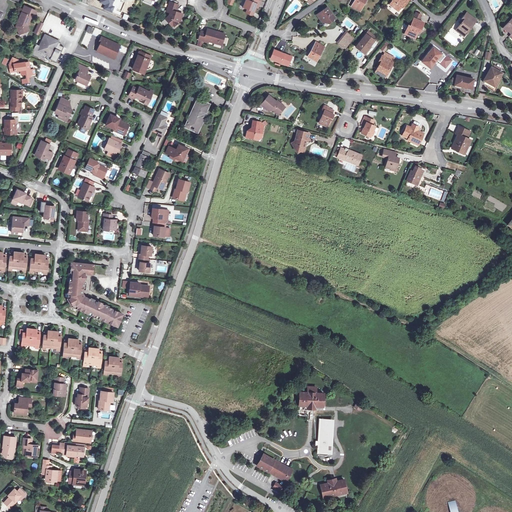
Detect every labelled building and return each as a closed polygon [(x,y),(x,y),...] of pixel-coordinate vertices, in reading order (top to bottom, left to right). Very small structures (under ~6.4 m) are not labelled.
[(260,1),(258,0),(245,0),(242,8),(247,10),(253,12),(255,8),(257,3),(259,4),(260,1)] [(354,0),(352,4),(360,9),(365,0),(354,0)] [(392,0),(389,4),(397,11),(404,3),(405,3),(407,0),(392,0)] [(175,10),(177,4),(170,2),(166,11),(170,12),(169,16),(166,19),(162,22),(165,26),(169,22),(172,26),(178,21),(180,13),(176,12),(175,10)] [(15,26),(19,33),(24,31),(24,32),(29,30),(27,26),(31,17),(33,18),(36,12),(24,6),(15,26)] [(315,15),(318,19),(320,17),(324,22),(328,23),(334,18),(327,7),(315,15)] [(415,13),(413,19),(418,21),(421,15),(415,13)] [(466,13),(464,15),(474,23),(476,20),(466,13)] [(474,23),(464,15),(461,19),(463,20),(460,23),(455,30),(464,36),(474,23)] [(408,26),(404,34),(414,38),(418,30),(419,31),(423,23),(418,21),(413,19),(412,18),(411,23),(409,26),(408,26)] [(217,42),(221,44),(224,35),(207,29),(205,33),(201,31),(198,40),(207,43),(208,41),(216,44),(217,42)] [(365,34),(374,40),(376,38),(367,31),(365,34)] [(346,43),(351,36),(346,32),(341,39),(346,43)] [(373,41),(374,40),(365,34),(355,47),(364,54),(369,49),(372,52),(378,45),(373,41)] [(47,57),(50,59),(59,41),(45,35),(38,50),(48,55),(47,57)] [(113,42),(102,37),(100,41),(102,42),(101,43),(100,43),(97,50),(114,57),(119,44),(115,43),(114,41),(113,42)] [(343,47),(346,43),(341,39),(337,43),(343,47)] [(384,53),(389,42),(385,40),(380,51),(384,53)] [(315,42),(307,57),(316,61),(323,46),(315,42)] [(421,61),(427,66),(428,64),(431,66),(440,54),(432,47),(421,61)] [(139,51),(137,55),(150,60),(152,56),(139,51)] [(383,53),(381,55),(392,61),(394,58),(383,53)] [(132,70),(141,74),(143,66),(147,68),(150,60),(137,55),(132,70)] [(380,59),(381,59),(379,65),(376,70),(385,75),(390,66),(392,61),(381,55),(380,59)] [(30,70),(28,62),(24,63),(24,62),(18,63),(18,60),(12,57),(11,60),(13,61),(13,64),(9,65),(10,71),(14,70),(15,71),(20,70),(21,75),(26,74),(26,76),(30,75),(35,75),(34,70),(30,70)] [(75,80),(84,84),(86,80),(88,81),(90,76),(87,75),(86,73),(88,68),(78,64),(75,70),(79,71),(75,80)] [(493,69),(490,68),(483,80),(489,83),(487,86),(495,90),(501,78),(499,77),(501,73),(498,72),(493,69)] [(473,79),(456,75),(455,78),(454,84),(454,86),(462,88),(462,87),(471,89),(473,79)] [(147,104),(150,98),(149,97),(151,93),(150,92),(139,87),(138,89),(133,87),(129,96),(134,98),(135,97),(140,99),(142,100),(142,101),(147,104)] [(18,106),(20,106),(20,90),(11,90),(11,110),(18,110),(18,106)] [(274,116),(278,112),(277,111),(280,108),(274,102),(273,103),(266,96),(257,104),(261,108),(262,107),(266,111),(267,109),(274,116)] [(60,113),(59,114),(63,116),(61,119),(66,121),(71,109),(67,107),(70,102),(61,98),(55,111),(60,113)] [(190,116),(186,124),(196,128),(202,114),(204,115),(209,104),(197,99),(192,110),(193,111),(191,116),(190,116)] [(327,108),(323,107),(322,110),(323,111),(318,123),(326,127),(329,119),(330,119),(332,115),(331,114),(332,111),(327,108)] [(87,129),(91,120),(89,120),(91,116),(92,113),(83,109),(81,114),(82,114),(78,125),(87,129)] [(166,127),(163,125),(167,115),(160,112),(159,115),(152,129),(163,134),(166,127)] [(196,128),(186,124),(185,127),(198,132),(205,115),(204,115),(202,114),(196,128)] [(110,115),(109,115),(108,119),(105,125),(113,129),(118,130),(117,132),(122,134),(126,124),(118,120),(119,119),(110,115)] [(374,126),(371,125),(373,121),(364,117),(361,124),(364,126),(361,133),(369,137),(370,135),(372,131),(374,126)] [(4,135),(15,135),(15,128),(15,120),(4,120),(4,135)] [(256,137),(259,126),(256,122),(248,120),(246,127),(247,128),(243,131),(242,131),(240,136),(252,139),(253,136),(256,137)] [(403,132),(402,136),(408,139),(407,140),(414,143),(415,142),(418,143),(423,133),(416,131),(418,127),(411,124),(410,128),(406,126),(403,132)] [(457,149),(465,153),(470,140),(465,138),(468,131),(458,127),(455,134),(457,135),(451,149),(456,151),(457,149)] [(297,152),(300,150),(300,147),(304,148),(305,143),(309,140),(307,138),(308,134),(297,130),(294,141),(291,143),(297,152)] [(120,143),(110,139),(109,138),(105,149),(108,150),(107,154),(111,156),(115,155),(118,148),(119,149),(121,143),(120,143)] [(35,155),(40,157),(41,155),(45,157),(50,159),(53,153),(47,150),(50,145),(41,141),(35,155)] [(1,144),(0,144),(0,154),(10,155),(10,144),(1,144)] [(173,157),(182,161),(187,148),(178,144),(176,149),(168,146),(165,153),(173,156),(173,157)] [(346,153),(343,152),(344,149),(340,148),(339,149),(337,156),(336,157),(340,158),(341,157),(344,158),(343,160),(357,165),(361,155),(347,150),(346,153)] [(78,154),(68,149),(59,169),(70,173),(78,154)] [(393,157),(391,156),(392,152),(383,150),(381,157),(387,158),(385,167),(395,170),(398,158),(393,157)] [(147,158),(141,155),(135,167),(137,168),(135,172),(142,175),(144,171),(142,170),(147,158)] [(93,174),(102,178),(103,174),(104,175),(107,169),(99,165),(97,161),(89,158),(85,168),(94,172),(93,174)] [(419,175),(421,176),(423,171),(412,166),(406,181),(416,185),(419,180),(417,179),(419,175)] [(159,169),(153,183),(151,190),(154,191),(156,187),(157,188),(162,190),(165,181),(167,182),(170,174),(159,169)] [(173,197),(183,200),(185,191),(187,192),(190,182),(179,179),(176,188),(175,188),(173,197)] [(78,197),(87,201),(90,194),(91,195),(92,191),(94,192),(95,188),(93,186),(84,183),(78,197)] [(31,198),(25,195),(26,193),(17,190),(13,199),(17,201),(18,200),(29,205),(31,202),(29,202),(31,198)] [(49,218),(53,218),(54,206),(45,205),(45,202),(40,201),(39,211),(44,212),(43,217),(49,218)] [(154,217),(153,221),(162,222),(162,221),(163,209),(153,208),(152,217),(154,217)] [(83,229),(87,229),(88,220),(86,220),(87,211),(77,210),(76,219),(79,219),(78,230),(83,230),(83,229)] [(114,225),(116,224),(116,219),(110,219),(111,214),(110,214),(104,214),(103,213),(103,218),(104,218),(103,229),(110,230),(112,229),(114,229),(114,225)] [(29,218),(22,218),(22,223),(13,222),(12,232),(17,233),(17,231),(22,231),(23,225),(28,225),(29,218)] [(161,227),(162,222),(153,221),(153,226),(155,226),(155,229),(154,235),(164,236),(164,235),(165,228),(165,227),(161,227)] [(139,253),(139,258),(147,258),(148,254),(151,254),(151,246),(146,245),(142,245),(141,245),(141,253),(139,253)] [(17,268),(19,252),(13,252),(13,254),(13,256),(9,256),(8,269),(12,270),(12,268),(17,268)] [(27,258),(24,257),(24,255),(24,253),(19,252),(17,268),(22,269),(22,271),(26,271),(27,258)] [(38,271),(40,254),(34,254),(34,256),(34,258),(31,258),(29,272),(33,272),(33,270),(38,271)] [(49,260),(45,260),(45,257),(45,255),(40,254),(38,271),(43,271),(43,273),(47,274),(49,260)] [(147,258),(139,258),(138,262),(140,262),(139,270),(149,271),(150,263),(147,263),(147,258)] [(84,273),(90,273),(91,264),(73,262),(73,266),(71,266),(71,269),(70,269),(70,273),(72,273),(71,278),(69,277),(69,281),(70,281),(69,292),(68,292),(67,298),(69,298),(73,305),(72,307),(77,309),(78,309),(88,313),(88,314),(91,315),(92,314),(96,315),(95,317),(99,318),(105,321),(108,322),(117,326),(120,319),(115,317),(117,312),(100,305),(101,303),(100,302),(99,302),(98,302),(97,302),(96,303),(91,301),(91,299),(87,298),(86,299),(83,297),(83,295),(81,293),(81,289),(82,289),(83,285),(82,285),(83,278),(85,277),(84,275),(84,273)] [(148,286),(139,285),(139,283),(130,282),(129,295),(147,297),(148,286)] [(178,313),(145,388),(198,408),(216,437),(261,415),(296,356),(178,313)] [(26,330),(26,333),(22,332),(22,330),(20,330),(19,335),(22,335),(21,346),(25,346),(25,344),(30,345),(31,329),(26,328),(26,330)] [(40,334),(37,334),(37,331),(37,329),(31,329),(30,345),(35,345),(35,347),(39,347),(40,334)] [(51,347),(53,331),(48,330),(47,332),(47,335),(44,334),(42,348),(46,348),(46,346),(51,347)] [(61,336),(58,336),(58,334),(58,331),(53,331),(51,347),(56,347),(56,349),(60,350),(61,336)] [(72,355),(73,339),(68,339),(68,341),(67,343),(64,343),(63,356),(66,357),(67,354),(72,355)] [(82,345),(78,344),(78,342),(78,340),(73,339),(72,355),(76,355),(76,357),(80,358),(82,345)] [(87,363),(92,364),(93,348),(88,348),(88,350),(88,352),(84,352),(83,365),(86,365),(87,363)] [(98,349),(93,348),(92,364),(96,364),(96,366),(100,367),(102,354),(98,354),(98,351),(98,349)] [(107,372),(112,373),(114,357),(109,357),(109,359),(108,361),(104,361),(103,374),(107,374),(107,372)] [(121,375),(122,363),(118,362),(119,360),(119,358),(114,357),(112,373),(117,373),(117,375),(121,375)] [(28,378),(37,379),(38,370),(27,369),(27,373),(25,373),(22,373),(21,378),(18,378),(17,386),(22,387),(23,380),(28,381),(28,378)] [(54,394),(63,395),(64,387),(64,384),(63,384),(64,378),(55,377),(54,394)] [(85,407),(85,406),(85,402),(88,402),(88,397),(87,397),(88,388),(80,387),(79,394),(77,394),(77,399),(75,399),(75,404),(77,406),(85,407)] [(323,393),(315,393),(315,388),(307,388),(306,393),(299,393),(298,406),(306,406),(306,409),(314,409),(314,406),(322,407),(323,393)] [(113,392),(103,391),(103,396),(100,395),(100,399),(99,399),(98,409),(108,410),(109,400),(110,400),(111,395),(113,395),(113,392)] [(14,413),(24,414),(25,408),(27,408),(27,406),(31,406),(31,398),(20,397),(20,403),(14,403),(14,413)] [(353,407),(360,411),(362,406),(356,402),(353,407)] [(331,442),(333,442),(334,420),(321,419),(319,441),(319,445),(318,453),(321,453),(326,454),(328,452),(330,450),(331,442)] [(75,436),(72,436),(72,440),(81,441),(83,439),(89,440),(90,430),(76,429),(75,432),(75,436)] [(11,437),(4,436),(3,447),(2,453),(7,455),(10,456),(11,451),(13,452),(15,446),(16,437),(11,437)] [(31,444),(31,439),(23,438),(22,447),(26,447),(26,454),(36,455),(37,445),(31,444)] [(51,452),(60,453),(61,446),(65,446),(65,442),(60,442),(59,446),(52,445),(51,452)] [(82,444),(68,442),(67,447),(65,446),(61,446),(60,453),(61,453),(61,455),(66,455),(66,454),(83,456),(84,447),(81,446),(82,444)] [(326,454),(321,453),(321,455),(326,456),(332,454),(333,442),(331,442),(330,450),(328,452),(326,454)] [(260,462),(258,466),(285,481),(292,469),(264,454),(263,456),(262,456),(261,456),(260,456),(260,457),(259,457),(259,458),(259,459),(260,459),(260,460),(261,460),(262,461),(261,463),(260,462)] [(387,462),(357,511),(407,511),(424,485),(387,462)] [(43,465),(42,470),(42,473),(46,474),(45,480),(56,481),(56,475),(60,475),(61,472),(57,471),(50,471),(47,470),(47,465),(43,465)] [(74,473),(70,472),(69,482),(73,483),(82,485),(83,476),(84,476),(85,471),(75,470),(74,473)] [(335,478),(327,480),(328,482),(320,484),(323,497),(346,492),(344,479),(336,481),(335,478)] [(18,498),(19,496),(21,498),(25,494),(19,489),(17,491),(14,489),(8,495),(10,496),(4,502),(9,508),(15,502),(14,501),(18,498)] [(450,511),(457,511),(456,500),(449,501),(450,511)]
